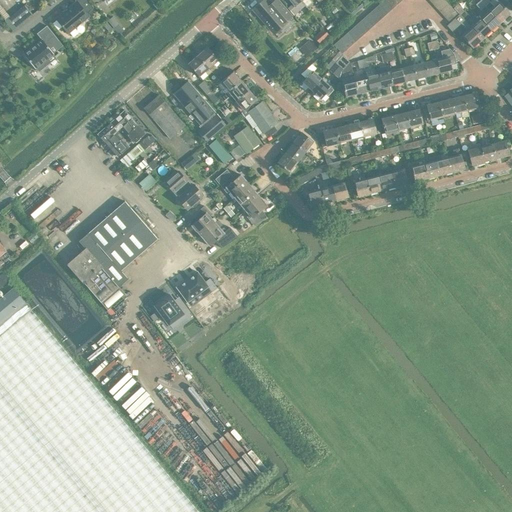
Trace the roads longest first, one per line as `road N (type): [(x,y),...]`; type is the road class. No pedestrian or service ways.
road 1 (residential): [(511,163),(312,217),(262,160),(300,121)]
road 2 (residential): [(0,203),(208,20)]
road 3 (residential): [(300,121),(480,80)]
road 4 (residential): [(208,20),(300,121)]
